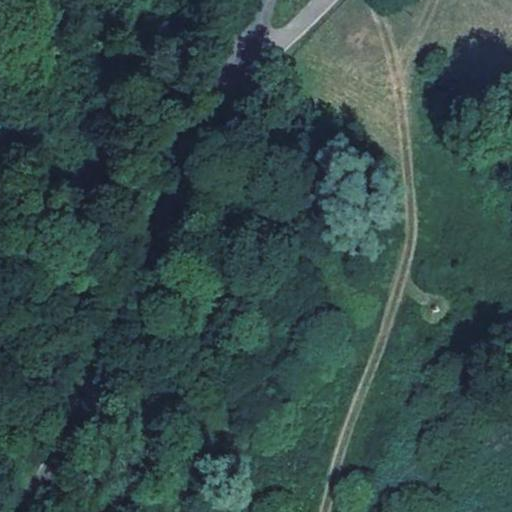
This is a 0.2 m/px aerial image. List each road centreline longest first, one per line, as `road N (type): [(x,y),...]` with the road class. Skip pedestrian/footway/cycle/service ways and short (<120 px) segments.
road 1 (tertiary): [(42,511),(163,297),(247,80),(265,0)]
road 2 (track): [(379,0),(420,133),(415,245),(321,511)]
